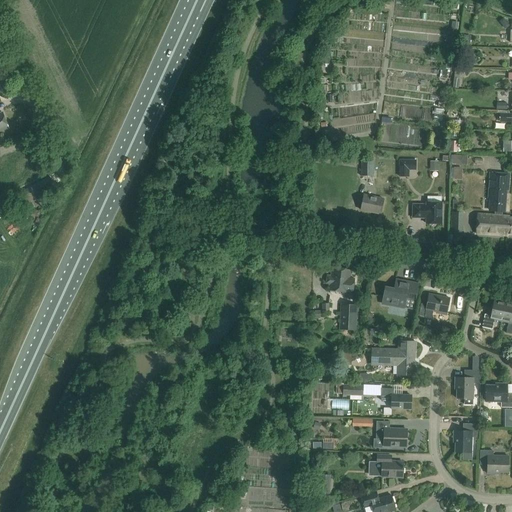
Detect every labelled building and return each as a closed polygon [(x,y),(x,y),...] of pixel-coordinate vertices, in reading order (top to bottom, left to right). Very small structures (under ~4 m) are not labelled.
[(343,104),(355,104),(355,94),(343,94),(343,104)] [(437,120),(444,119),(443,109),(436,110),(437,120)] [(393,143),(395,128),(388,127),(386,142),(393,143)] [(462,141),(450,141),(451,153),(463,152),(462,141)] [(511,141),(510,141),(503,141),(502,152),(510,152),(511,152),(511,141)] [(487,166),(505,166),(505,155),(487,155),(487,166)] [(374,176),(374,160),(361,160),(361,176),(374,176)] [(416,160),(399,160),(399,177),(409,177),(409,170),(416,170),(416,160)] [(496,216),(477,214),(476,234),(507,236),(507,235),(511,235),(511,218),(509,218),(509,216),(501,216),(501,212),(503,212),(504,194),(505,194),(506,194),(506,190),(508,191),(509,175),(489,173),(487,198),(492,199),(491,211),(497,211),(496,216)] [(53,185),(48,177),(21,192),(25,200),(53,185)] [(383,199),(364,195),(360,210),(380,215),(383,199)] [(442,203),(426,203),(426,205),(413,205),(412,218),(426,218),(426,224),(441,224),(442,203)] [(465,232),(465,213),(455,213),(455,231),(465,232)] [(332,268),(329,285),(329,291),(352,294),(354,279),(349,278),(351,270),(332,268)] [(418,284),(400,281),(398,290),(385,288),(382,304),(403,309),(405,298),(415,300),(418,284)] [(449,299),(428,295),(426,305),(420,304),(418,316),(432,318),(433,312),(437,312),(437,314),(446,315),(449,299)] [(501,321),(505,302),(494,300),(490,316),(484,315),(481,327),(492,330),(494,320),(501,321)] [(511,303),(505,302),(501,321),(508,323),(506,333),(511,333),(511,303)] [(421,325),(419,331),(431,334),(433,328),(421,325)] [(415,342),(401,342),(401,350),(372,349),(371,365),(398,366),(398,375),(413,376),(414,359),(411,359),(411,351),(415,351),(415,342)] [(480,371),(464,371),(464,378),(455,378),(455,385),(457,386),(456,399),(465,399),(464,405),(472,405),(473,384),(480,384),(480,371)] [(343,396),(353,396),(353,384),(338,384),(338,394),(343,394),(343,396)] [(363,385),(353,384),(353,396),(363,396),(363,385)] [(507,384),(499,384),(499,386),(486,386),(485,402),(501,402),(501,407),(511,407),(511,393),(506,393),(507,384)] [(393,389),(381,389),(380,401),(391,401),(391,409),(411,409),(411,396),(393,395),(393,389)] [(389,422),(376,421),(375,439),(383,440),(383,446),(406,447),(407,430),(389,429),(389,422)] [(477,425),(463,424),(463,432),(454,431),(453,439),(455,439),(455,452),(471,453),(471,437),(476,437),(477,425)] [(493,451),(480,451),(479,465),(487,465),(487,474),(494,474),(494,472),(508,472),(508,457),(492,456),(493,451)] [(391,456),(377,455),(376,463),(369,463),(369,476),(381,476),(381,477),(402,478),(403,462),(391,462),(391,456)] [(321,491),(332,492),(333,475),(322,475),(321,491)] [(373,511),(389,511),(395,511),(391,495),(378,499),(376,492),(361,496),(364,508),(372,505),(373,511)]
